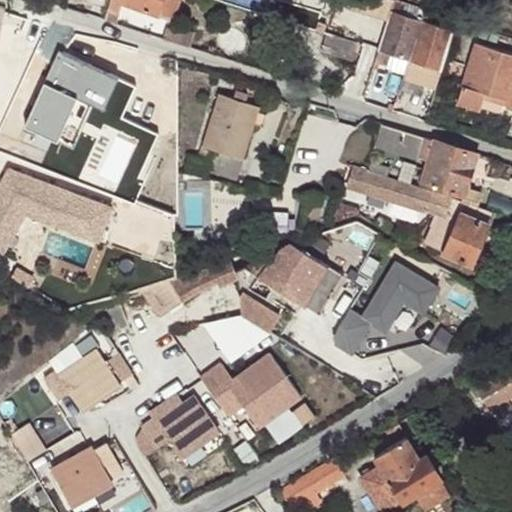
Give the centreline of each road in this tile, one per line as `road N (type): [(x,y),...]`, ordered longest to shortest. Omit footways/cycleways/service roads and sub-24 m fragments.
road 1 (residential): [(13,0),(511,153)]
road 2 (residential): [(193,511),(327,448),(511,340)]
road 3 (residential): [(167,511),(125,436),(123,414),(191,360)]
